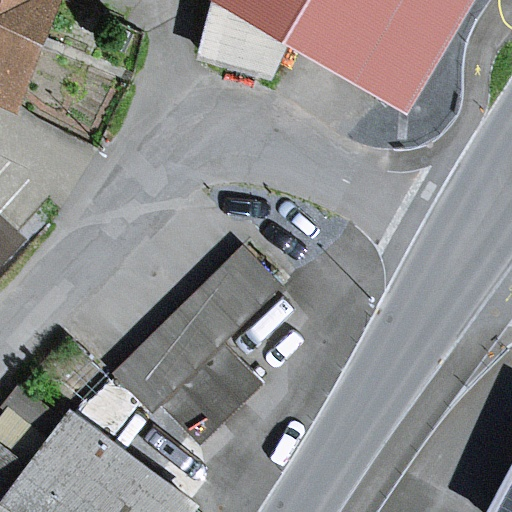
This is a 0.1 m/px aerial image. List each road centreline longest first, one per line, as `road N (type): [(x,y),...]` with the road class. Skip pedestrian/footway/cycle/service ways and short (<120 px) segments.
road 1 (unclassified): [(467,251),(430,216),(317,164),(258,145),(188,143),(123,187),(0,325)]
road 2 (primary): [(306,511),(467,251)]
